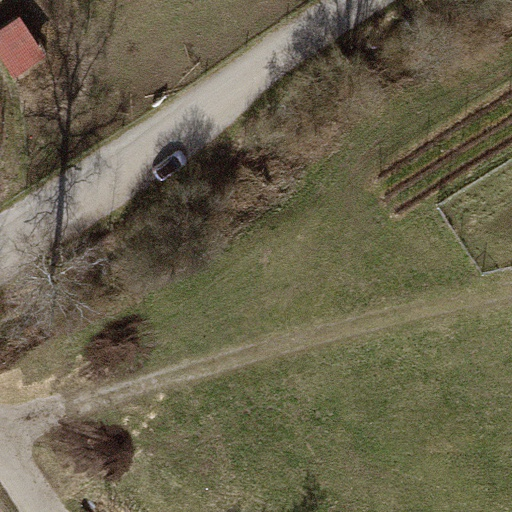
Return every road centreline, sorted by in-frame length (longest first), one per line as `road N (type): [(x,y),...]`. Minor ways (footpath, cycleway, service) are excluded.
road 1 (track): [(511,286),(0,424)]
road 2 (track): [(0,242),(363,0)]
